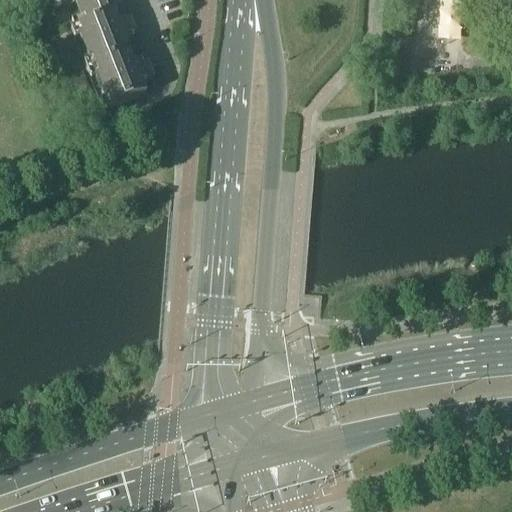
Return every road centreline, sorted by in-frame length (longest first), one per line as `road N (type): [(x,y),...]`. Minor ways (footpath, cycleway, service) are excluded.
road 1 (tertiary): [(238,0),(213,414)]
road 2 (tertiary): [(263,399),(260,328),(276,92),(264,0)]
road 3 (primary): [(511,351),(393,367),(263,399)]
road 4 (primary): [(264,457),(511,410)]
road 5 (primary): [(213,414),(0,483)]
road 6 (primary): [(80,511),(219,469)]
